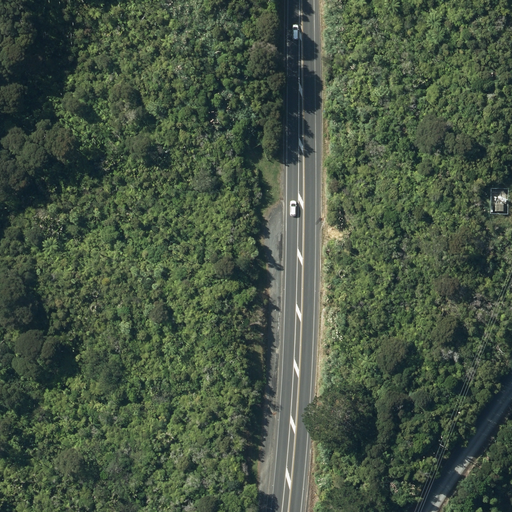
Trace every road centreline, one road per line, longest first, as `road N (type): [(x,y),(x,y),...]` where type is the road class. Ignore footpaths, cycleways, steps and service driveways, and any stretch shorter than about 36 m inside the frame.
road 1 (primary): [(301,0),(297,303),(282,511)]
road 2 (residential): [(428,511),(511,384)]
